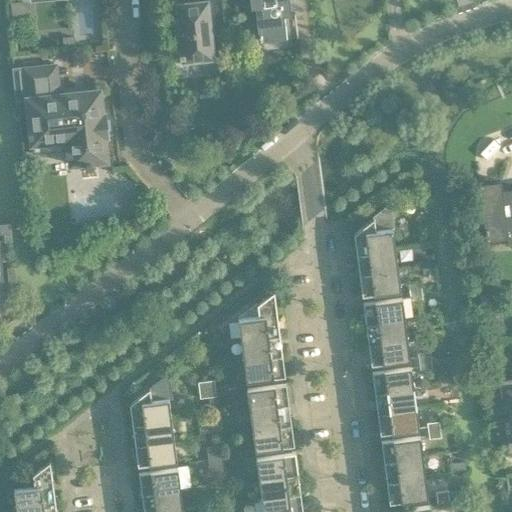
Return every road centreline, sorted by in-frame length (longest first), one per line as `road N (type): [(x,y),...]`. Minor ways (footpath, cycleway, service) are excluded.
road 1 (residential): [(190,221),(402,48),(511,7)]
road 2 (residential): [(352,511),(314,230)]
road 3 (residential): [(190,221),(139,148),(123,0)]
road 4 (residential): [(0,363),(190,221)]
